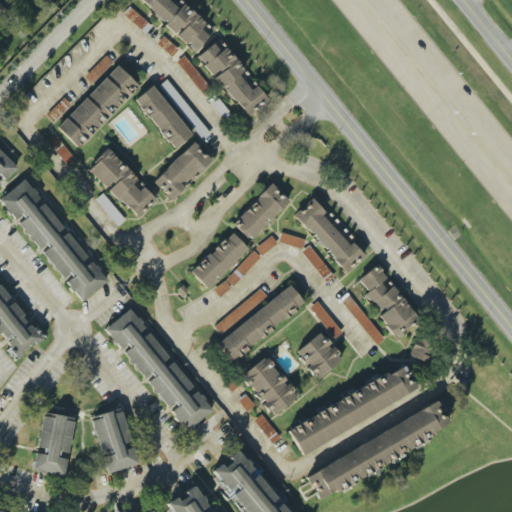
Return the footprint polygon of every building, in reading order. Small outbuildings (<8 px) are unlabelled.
[(193,52),(190,49),(191,48),(188,46),(190,44),(188,42),(186,45),(176,36),(182,30),(179,27),(173,34),(163,25),(166,22),(164,20),(162,22),(160,20),(159,21),(153,15),(154,14),(152,13),(153,11),(140,0),(177,0),(212,31),(193,52)] [(150,26),(129,7),(123,15),(144,33),(150,26)] [(196,57),(199,60),(200,59),(202,62),(204,61),(206,62),(203,65),(211,75),(218,70),(220,72),(213,78),(221,88),(224,86),(226,88),(224,89),(226,92),(225,93),(231,99),(231,98),(233,100),(234,99),(248,116),(268,101),(218,39),(196,57)] [(201,96),(209,91),(185,56),(177,61),(201,96)] [(56,127),(65,119),(70,123),(72,121),(68,116),(85,98),(91,103),(93,101),(88,95),(104,78),(111,84),(113,81),(107,75),(117,66),(136,86),(76,147),(56,127)] [(150,86),(190,135),(173,149),(133,100),(150,86)] [(67,164),(74,159),(56,138),(49,143),(67,164)] [(152,182),(192,142),(197,147),(195,149),(203,156),(204,154),(210,160),(169,200),(164,195),(165,193),(159,187),(158,188),(152,182)] [(87,170),(108,150),(154,199),(135,218),(107,190),(111,186),(109,184),(105,188),(87,170)] [(0,152),(16,168),(3,180),(0,177),(0,152)] [(0,203),(0,197),(22,180),(38,199),(31,204),(36,209),(42,203),(62,228),(55,233),(59,238),(66,233),(86,257),(77,264),(81,269),(90,262),(105,281),(80,301),(65,282),(73,275),(69,271),(61,277),(42,253),(49,246),(45,241),(38,248),(18,223),(25,217),(21,212),(13,219),(0,203)] [(231,223),(269,184),(287,201),(267,222),(264,219),(262,221),(265,224),(249,240),(231,223)] [(117,227),(124,220),(102,194),(94,200),(117,227)] [(292,215),(311,198),(323,212),(326,211),(353,240),(351,242),(364,257),(345,274),(292,215)] [(206,289),(189,272),(230,232),(247,249),(216,278),(213,276),(211,278),(214,281),(206,289)] [(278,244),(302,248),(304,239),(280,234),(278,244)] [(302,250),(323,281),(330,275),(310,245),(302,250)] [(225,280),(232,287),(259,257),(252,251),(225,280)] [(357,280),(375,265),(418,321),(395,339),(378,316),(385,311),(383,308),(379,311),(370,299),(367,302),(362,295),(366,292),(357,280)] [(217,343),(287,286),(302,303),(230,361),(217,343)] [(0,287),(9,297),(0,304),(4,309),(12,302),(22,315),(20,317),(25,322),(18,327),(21,330),(28,325),(31,329),(33,328),(41,339),(35,344),(33,342),(22,351),(24,352),(16,359),(7,348),(9,346),(6,343),(13,337),(10,333),(4,338),(0,334),(0,287)] [(267,299),(260,289),(213,326),(220,336),(267,299)] [(383,339),(349,296),(341,302),(375,345),(383,339)] [(311,306),(331,340),(339,335),(319,301),(311,306)] [(103,330),(128,310),(144,329),(137,335),(141,340),(148,334),(168,358),(161,364),(165,369),(172,363),(191,387),(183,394),(187,399),(196,392),(211,411),(186,431),(171,413),(179,406),(175,401),(167,408),(147,383),(155,377),(151,372),(143,378),(123,354),(131,348),(127,342),(119,349),(103,330)] [(339,360),(317,378),(313,373),(311,375),(306,368),(309,365),(306,362),(303,364),(298,357),(299,356),(296,351),(318,333),(321,337),(324,336),(329,343),(326,345),(329,349),(332,346),(338,354),(336,356),(339,360)] [(408,355),(415,339),(421,341),(423,335),(437,341),(429,364),(408,355)] [(269,410),(267,412),(261,405),(264,403),(262,399),(258,402),(256,398),(253,394),(255,393),(248,385),(246,387),(240,379),(243,377),(242,374),(262,358),(264,361),(266,358),(272,365),(271,367),(277,375),(279,373),(285,380),(282,383),(284,386),(287,383),(293,391),(291,392),(295,397),(273,415),(269,410)] [(384,372),(386,375),(402,366),(406,373),(403,374),(408,383),(411,381),(415,388),(301,455),(286,431),(384,372)] [(304,478),(435,401),(438,408),(435,410),(440,418),(443,416),(447,424),(317,500),(313,493),(318,491),(312,482),(308,484),(304,478)] [(107,473),(102,457),(109,455),(107,448),(100,451),(90,421),(101,418),(100,415),(90,419),(89,418),(120,408),(120,409),(111,412),(112,414),(121,412),(130,441),(123,444),(124,450),(132,448),(137,464),(107,473)] [(31,470),(34,453),(42,454),(43,448),(35,447),(41,416),(51,418),(52,415),(41,413),(42,412),(73,418),(72,419),(63,418),(63,420),(72,422),(67,453),(59,451),(57,457),(65,459),(62,476),(31,470)] [(278,438),(261,415),(253,420),(270,444),(278,438)] [(211,471),(220,465),(222,468),(230,462),(227,458),(236,451),(251,469),(243,476),(247,481),(255,475),(275,498),(267,504),(271,511),(279,504),(287,511),(245,511),(231,495),(239,489),(234,483),(226,490),(211,471)] [(169,511),(165,505),(174,499),(177,503),(185,497),(182,494),(191,487),(205,506),(196,511),(169,511)]
